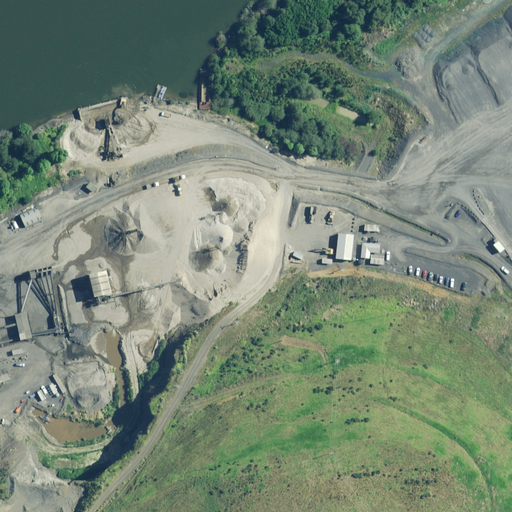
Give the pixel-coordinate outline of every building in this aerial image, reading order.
[(110,118),(102,119),(104,128),(112,126),(110,118)] [(97,188),(89,182),(85,187),(93,193),(97,188)] [(56,197),(58,201),(68,196),(66,192),(56,197)] [(18,216),(21,223),(24,228),(41,219),(35,208),(18,216)] [(353,235),(336,234),(335,259),(352,260),(353,235)] [(498,241),(492,246),(498,254),(504,249),(498,241)] [(380,245),(361,244),(361,258),(370,258),(370,253),(379,253),(380,245)] [(384,265),(384,257),(379,256),(370,255),(370,264),(384,265)] [(36,270),(28,272),(30,280),(38,278),(36,270)] [(112,293),(106,271),(88,275),(94,298),(112,293)] [(31,338),(26,313),(15,315),(20,340),(31,338)] [(0,383),(10,379),(8,374),(0,376),(0,383)]
